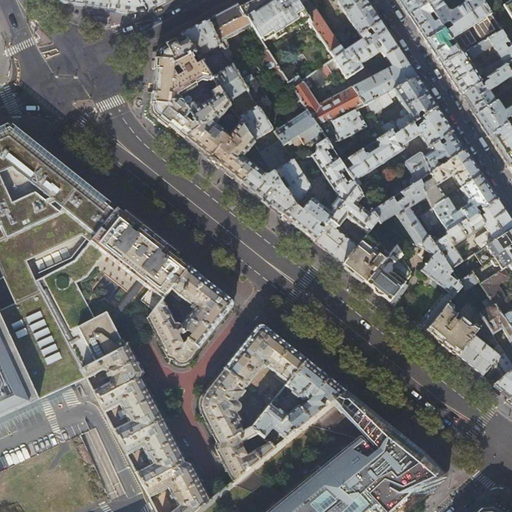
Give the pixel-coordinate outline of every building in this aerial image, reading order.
[(107,0),(107,5),(138,9),(139,9),(142,9),(150,4),(158,0),(107,0)] [(258,0),(238,10),(242,18),(246,19),(256,34),(262,43),(288,83),(299,76),(295,72),(298,70),(292,62),(302,55),(308,63),(310,62),(317,71),(327,64),(334,59),(330,53),(294,0),(258,0)] [(294,0),(330,53),(340,47),(307,0),(294,0)] [(336,0),(360,36),(380,22),(366,0),(365,0),(336,0)] [(427,4),(424,0),(398,0),(402,6),(409,16),(427,4)] [(424,0),(427,4),(434,15),(436,18),(441,26),(449,21),(452,27),(445,31),(450,40),(455,47),(460,55),(501,32),(480,0),(424,0)] [(432,16),(434,15),(427,4),(409,16),(417,29),(425,41),(444,29),(441,26),(436,18),(434,19),(436,22),(435,23),(433,23),(429,17),(430,15),(432,16)] [(223,12),(207,20),(219,46),(228,61),(233,58),(227,48),(228,46),(225,40),(246,29),(250,34),(253,35),(256,34),(246,19),(242,18),(238,10),(236,5),(223,12)] [(181,34),(184,38),(208,75),(221,67),(222,64),(217,56),(213,55),(205,60),(202,55),(219,46),(207,20),(196,26),(181,34)] [(380,22),(360,36),(362,40),(344,52),(340,47),(330,53),(334,59),(327,64),(334,74),(340,70),(347,79),(363,68),(360,64),(380,51),(384,57),(398,50),(389,35),(380,22)] [(445,31),(444,29),(425,41),(432,52),(441,65),(460,55),(455,47),(450,50),(450,47),(449,46),(449,45),(447,44),(446,43),(450,40),(445,31)] [(461,95),(479,83),(481,82),(486,79),(511,61),(511,49),(501,32),(460,55),(441,65),(450,80),(461,95)] [(211,79),(208,75),(184,38),(183,38),(174,43),(168,46),(158,51),(157,57),(157,64),(156,71),(156,75),(155,76),(155,79),(155,84),(154,87),(152,109),(151,113),(160,120),(166,125),(184,139),(198,128),(179,97),(190,91),(206,82),(211,79)] [(301,103),(288,83),(262,43),(252,50),(282,96),(286,94),(294,107),(301,103)] [(398,50),(384,57),(388,62),(389,61),(392,67),(352,88),(362,107),(368,104),(417,78),(406,62),(398,50)] [(231,67),(246,91),(256,106),(263,115),(267,113),(258,100),(265,95),(240,57),(230,64),(232,66),(231,67)] [(511,75),(511,61),(486,79),(487,81),(486,82),(485,82),(484,83),(483,83),(482,86),(481,88),(479,83),(461,95),(466,104),(474,116),(494,103),(487,92),(511,75)] [(302,81),(299,76),(288,83),(301,103),(306,111),(318,129),(329,124),(357,109),(362,107),(352,88),(318,106),(310,94),(335,76),(334,74),(327,64),(317,71),(302,81)] [(231,67),(211,79),(227,103),(246,91),(231,67)] [(417,78),(368,104),(373,115),(395,100),(392,94),(394,93),(405,109),(401,111),(400,114),(402,117),(395,122),(391,121),(385,126),(382,122),(379,124),(381,128),(386,135),(391,131),(396,128),(398,132),(399,133),(413,124),(419,120),(417,117),(418,114),(422,111),(424,116),(437,108),(426,92),(417,78)] [(262,156),(259,152),(256,147),(253,142),(237,118),(227,103),(211,79),(206,82),(206,86),(210,93),(197,101),(190,91),(179,97),(198,128),(184,139),(191,144),(241,184),(254,166),(258,162),(262,156)] [(511,106),(503,112),(497,102),(494,103),(474,116),(480,126),(488,137),(507,124),(504,120),(510,116),(511,119),(511,106)] [(272,129),(263,115),(256,106),(237,118),(253,142),(272,129)] [(437,108),(424,116),(419,119),(422,123),(419,125),(416,125),(415,127),(413,124),(399,133),(398,132),(394,135),(391,131),(386,135),(376,141),(380,147),(377,149),(373,143),(369,146),(372,152),(370,154),(366,148),(348,160),(353,167),(346,171),(351,179),(356,187),(365,181),(362,176),(403,149),(401,146),(419,135),(430,153),(423,157),(420,154),(418,153),(407,160),(406,161),(405,162),(405,164),(405,165),(405,166),(413,178),(412,179),(411,180),(410,182),(410,184),(411,186),(420,180),(430,174),(465,151),(459,143),(458,141),(444,120),(437,108)] [(357,109),(329,124),(337,140),(338,141),(367,126),(357,109)] [(325,139),(318,129),(306,111),(274,132),(279,140),(271,145),(259,152),(262,156),(273,173),(293,160),(298,157),(294,151),(288,154),(283,146),(287,144),(289,148),(293,145),(296,146),(301,143),(303,146),(310,141),(314,146),(315,145),(316,146),(325,139)] [(511,121),(507,124),(488,137),(496,150),(497,151),(508,168),(509,167),(511,165),(511,121)] [(325,139),(329,144),(337,140),(329,124),(318,129),(325,139)] [(0,417),(43,398),(66,387),(87,378),(37,282),(26,261),(81,236),(90,243),(114,213),(104,205),(106,201),(9,125),(0,128),(0,417)] [(331,148),(330,146),(329,144),(325,139),(316,146),(316,149),(315,151),(314,154),(313,155),(311,156),(336,195),(337,199),(343,204),(356,187),(351,179),(346,182),(341,174),(343,173),(341,169),(344,168),(339,160),(336,162),(334,159),(332,160),(327,152),(331,148)] [(268,140),(256,147),(259,152),(271,145),(268,140)] [(437,186),(450,177),(450,174),(455,171),(457,175),(455,176),(462,188),(481,176),(473,164),(465,151),(430,174),(432,178),(422,185),(427,196),(431,208),(445,199),(437,186)] [(273,173),(262,156),(258,162),(267,170),(270,174),(267,175),(265,175),(254,166),(241,184),(262,201),(281,216),(294,207),(284,191),(278,181),(273,173)] [(310,188),(293,160),(273,173),(278,181),(282,177),(289,187),(284,191),(294,207),(295,207),(300,200),(310,188)] [(476,214),(477,213),(481,210),(497,200),(488,186),(481,176),(462,188),(460,189),(464,196),(464,199),(465,202),(468,202),(467,205),(459,211),(456,213),(446,198),(445,199),(431,208),(432,208),(435,216),(441,225),(446,233),(476,214)] [(422,185),(420,180),(411,186),(402,192),(400,193),(403,198),(396,203),(392,198),(372,211),(378,220),(379,222),(394,212),(414,243),(414,245),(422,248),(426,251),(432,243),(427,236),(409,208),(427,196),(422,185)] [(356,187),(343,204),(313,242),(325,251),(343,265),(358,245),(347,236),(345,238),(339,233),(341,231),(337,228),(346,217),(367,234),(378,220),(372,211),(356,187)] [(396,196),(400,193),(402,192),(400,188),(397,188),(394,190),(394,192),(396,196)] [(313,242),(343,204),(337,199),(330,206),(331,210),(329,213),(319,205),(323,200),(316,195),(312,199),(311,198),(310,199),(304,207),(300,200),(295,207),(294,207),(281,216),(297,229),(313,242)] [(497,200),(481,210),(483,214),(480,216),(477,213),(476,214),(483,226),(487,231),(474,239),(481,249),(511,229),(511,223),(505,213),(504,210),(497,200)] [(431,232),(441,225),(435,216),(432,208),(420,215),(430,233),(431,232)] [(114,213),(90,243),(75,261),(37,282),(82,369),(124,347),(126,343),(133,335),(136,331),(143,322),(147,319),(162,300),(171,289),(188,267),(181,261),(175,257),(120,213),(116,210),(114,213)] [(476,214),(446,233),(445,233),(447,235),(445,237),(451,246),(483,226),(476,214)] [(395,246),(379,222),(378,220),(367,234),(358,245),(343,265),(363,281),(366,283),(395,246)] [(313,242),(297,229),(294,234),(309,246),(313,242)] [(511,229),(481,249),(472,255),(480,268),(472,273),(478,282),(479,284),(511,263),(511,229)] [(445,237),(433,244),(439,253),(443,251),(446,255),(442,258),(450,270),(461,262),(451,246),(445,237)] [(313,242),(309,246),(322,255),(325,251),(313,242)] [(433,244),(432,243),(426,251),(422,256),(428,261),(421,271),(434,281),(446,291),(444,293),(445,294),(446,294),(447,294),(451,289),(457,293),(461,287),(458,282),(450,270),(442,258),(439,253),(433,244)] [(402,257),(395,246),(366,283),(375,291),(389,302),(402,286),(404,283),(390,272),(390,271),(390,270),(390,269),(389,268),(392,264),(393,265),(396,261),(402,257)] [(511,263),(479,284),(489,298),(493,305),(501,317),(511,309),(511,308),(497,285),(511,275),(511,263)] [(224,295),(188,267),(171,289),(194,308),(180,325),(179,324),(178,324),(176,324),(175,324),(162,300),(147,319),(156,336),(168,358),(172,360),(174,362),(176,363),(179,364),(181,364),(184,364),(186,363),(188,361),(199,348),(219,323),(232,308),(232,305),(232,303),(230,300),(224,295)] [(472,273),(458,282),(461,287),(464,292),(478,282),(472,273)] [(406,288),(402,286),(389,302),(394,306),(406,288)] [(464,292),(461,287),(457,293),(426,332),(440,343),(457,356),(473,336),(476,332),(479,329),(475,326),(470,326),(459,318),(456,322),(453,320),(456,315),(458,315),(460,310),(465,304),(470,301),(464,292)] [(426,332),(457,293),(451,289),(447,294),(446,294),(445,294),(444,293),(443,294),(441,295),(418,325),(426,332)] [(482,302),(486,309),(493,305),(489,298),(482,302)] [(511,335),(511,333),(501,317),(493,305),(486,309),(478,314),(484,323),(492,335),(501,329),(507,339),(511,335)] [(511,309),(501,317),(511,333),(511,309)] [(141,335),(148,326),(143,322),(136,331),(141,335)] [(494,346),(490,350),(473,336),(457,356),(468,365),(482,376),(495,360),(498,364),(505,375),(506,374),(508,372),(511,369),(511,365),(504,353),(492,335),(484,323),(479,329),(476,332),(494,346)] [(237,352),(223,369),(245,387),(263,364),(287,383),(306,361),(283,343),(263,327),(261,326),(258,326),(258,327),(255,328),(237,352)] [(136,361),(126,343),(124,347),(82,369),(87,378),(102,370),(107,372),(108,373),(105,373),(107,378),(110,377),(108,382),(93,390),(98,399),(140,377),(141,373),(142,373),(139,367),(136,361)] [(321,372),(306,361),(287,383),(285,386),(301,399),(305,398),(309,396),(309,397),(310,398),(306,401),(299,407),(310,420),(345,392),(321,372)] [(242,390),(245,387),(223,369),(204,392),(202,395),(201,399),(200,402),(200,406),(200,409),(201,412),(202,415),(217,443),(243,430),(238,421),(240,420),(240,419),(236,411),(238,411),(239,409),(239,408),(239,406),(239,404),(238,403),(236,401),(243,393),(243,392),(243,391),(242,390)] [(511,377),(511,376),(508,372),(506,374),(505,375),(494,385),(508,397),(511,399),(511,377)] [(140,377),(98,399),(104,412),(119,404),(122,409),(118,411),(122,419),(126,417),(128,421),(113,429),(120,441),(162,420),(154,404),(140,378),(140,377)] [(364,438),(271,511),(393,511),(413,494),(431,491),(446,473),(346,393),(334,403),(364,438)] [(275,448),(310,420),(299,407),(297,406),(284,416),(276,410),(279,406),(280,405),(273,400),(251,426),(258,434),(268,443),(275,448)] [(162,420),(120,441),(124,448),(127,454),(142,447),(144,451),(140,454),(143,460),(148,458),(150,463),(136,471),(142,483),(184,461),(171,436),(162,420)] [(251,426),(243,430),(217,443),(216,449),(215,449),(222,462),(233,481),(275,448),(268,443),(245,454),(241,445),(242,442),(258,434),(251,426)] [(184,461),(142,483),(146,490),(149,496),(167,487),(170,492),(166,494),(169,501),(174,499),(177,505),(168,511),(193,511),(209,500),(197,477),(189,462),(184,461)]
